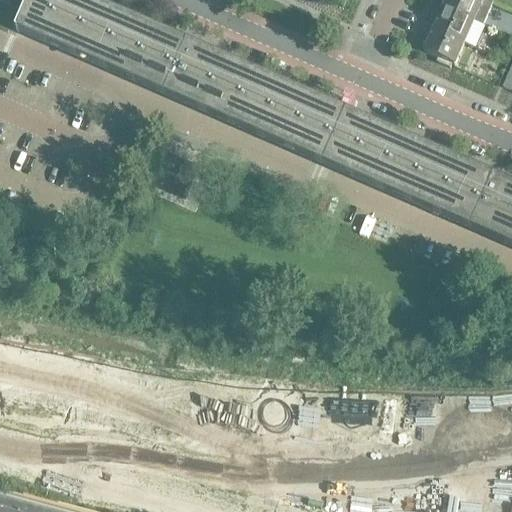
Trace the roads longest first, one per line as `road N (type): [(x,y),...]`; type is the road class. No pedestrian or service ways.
road 1 (residential): [(360,78),(181,0)]
road 2 (residential): [(511,144),(360,78)]
